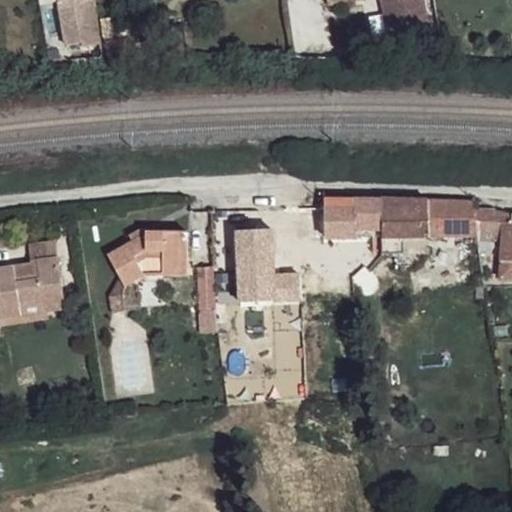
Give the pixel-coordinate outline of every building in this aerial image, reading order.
[(102,44),(94,0),(58,0),(67,47),(83,44),(83,48),(102,44)] [(424,0),(381,0),(388,33),(429,25),(424,0)] [(129,42),(126,16),(101,20),(105,46),(129,42)] [(131,57),(129,42),(105,46),(106,60),(131,57)] [(381,237),(380,199),(324,197),(324,207),(323,243),(357,244),(357,236),(381,237)] [(472,201),(466,201),(380,199),(381,237),(380,245),(402,246),(462,248),(478,249),(473,210),(472,201)] [(323,243),(324,207),(240,209),(241,227),(263,227),(262,224),(288,224),(323,243)] [(496,228),(496,209),(496,207),(479,207),(479,209),(474,210),(473,210),(478,249),(487,249),(488,244),(496,243),(496,228)] [(511,277),(511,210),(496,209),(496,228),(505,229),(503,278),(511,277)] [(188,270),(186,234),(143,235),(105,257),(121,287),(139,276),(135,265),(138,261),(161,261),(161,270),(188,270)] [(380,245),(381,237),(357,236),(357,244),(380,245)] [(58,257),(57,240),(27,244),(30,265),(36,264),(36,260),(58,257)] [(401,262),(402,246),(380,245),(382,262),(401,262)] [(66,310),(58,257),(36,260),(36,264),(30,265),(0,269),(0,318),(23,316),(22,306),(45,304),(47,313),(66,310)] [(234,278),(233,261),(212,261),(213,279),(234,278)] [(210,286),(210,268),(197,269),(196,308),(210,308),(210,286)] [(188,280),(188,270),(161,270),(161,281),(188,280)] [(123,297),(110,300),(113,314),(126,312),(123,297)] [(47,313),(45,304),(22,306),(23,316),(0,318),(0,326),(0,327),(47,321),(47,313)]
